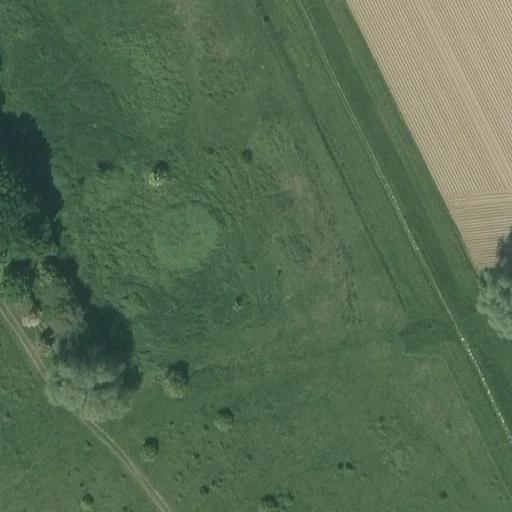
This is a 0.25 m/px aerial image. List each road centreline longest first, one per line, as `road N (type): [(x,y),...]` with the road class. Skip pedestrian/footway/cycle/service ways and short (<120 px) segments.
road 1 (track): [(0,453),(511,311)]
road 2 (track): [(511,438),(297,0)]
road 3 (track): [(173,511),(70,396),(0,284)]
